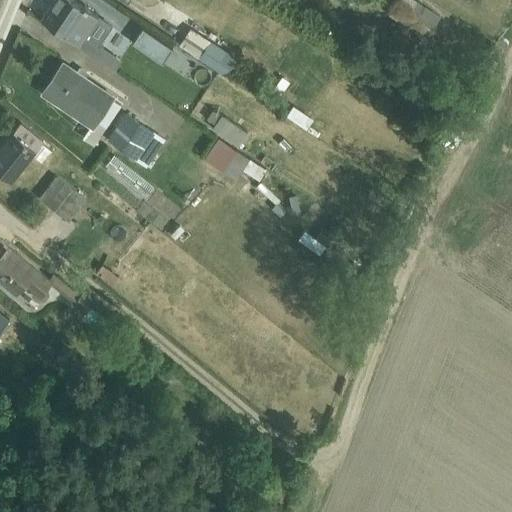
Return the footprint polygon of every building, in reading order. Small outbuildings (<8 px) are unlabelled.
[(73,0),(53,0),(42,19),(115,68),(122,60),(99,44),(111,25),(73,0)] [(414,0),(398,0),(389,15),(426,38),(440,16),(414,0)] [(142,23),(130,41),(161,63),(173,45),(142,23)] [(190,28),(179,46),(199,58),(210,41),(190,28)] [(64,63),(43,93),(91,125),(85,134),(96,142),(121,105),(113,99),(114,97),(64,63)] [(213,109),(207,119),(215,124),(212,128),(239,146),(248,132),(213,109)] [(126,113),(108,140),(135,159),(145,166),(165,136),(154,129),(153,131),(126,113)] [(20,123),(0,148),(0,174),(1,174),(11,182),(33,155),(41,162),(51,150),(42,143),(43,141),(20,123)] [(218,138),(204,158),(236,178),(244,166),(250,170),(249,172),(259,179),(266,169),(218,138)] [(114,155),(105,166),(145,197),(153,186),(114,155)] [(56,175),(39,198),(68,221),(86,199),(56,175)] [(304,230),(298,238),(320,254),(334,235),(323,228),(316,239),(304,230)] [(0,238),(0,281),(16,295),(25,284),(32,290),(32,296),(37,300),(45,299),(50,294),(48,287),(51,284),(83,311),(92,300),(82,292),(81,293),(75,288),(73,290),(53,273),(49,278),(0,238)] [(102,265),(96,273),(112,286),(119,277),(102,265)]
